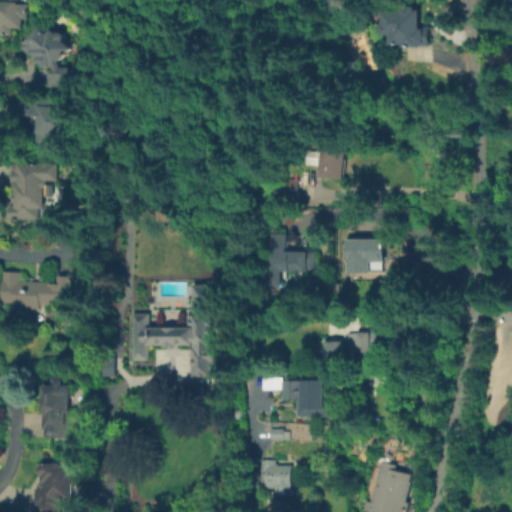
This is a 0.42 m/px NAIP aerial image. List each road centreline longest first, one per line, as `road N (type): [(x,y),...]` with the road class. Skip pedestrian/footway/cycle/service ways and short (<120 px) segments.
road 1 (residential): [(480,0),(480,314),(435,511)]
road 2 (residential): [(0,489),(15,471),(24,434),(22,406),(0,370)]
